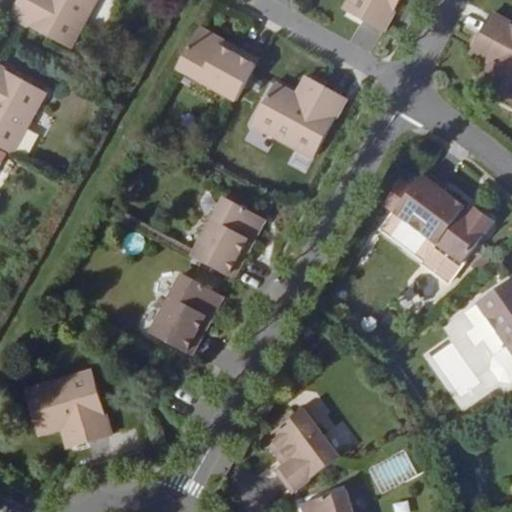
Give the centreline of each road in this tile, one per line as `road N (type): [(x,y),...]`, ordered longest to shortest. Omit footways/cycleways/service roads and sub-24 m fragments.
road 1 (residential): [(169,511),(405,89)]
road 2 (residential): [(246,11),(405,89)]
road 3 (residential): [(511,174),(405,89)]
